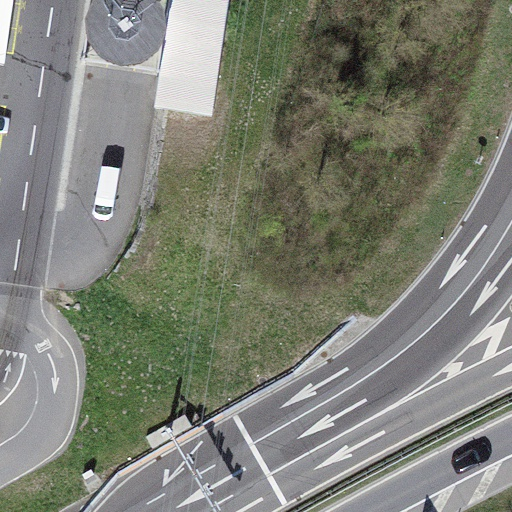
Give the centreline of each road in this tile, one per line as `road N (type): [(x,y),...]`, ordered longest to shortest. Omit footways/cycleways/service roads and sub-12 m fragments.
road 1 (motorway): [(511,224),(421,343),(305,455)]
road 2 (motorway): [(511,364),(305,455)]
road 3 (motorway): [(369,511),(511,437)]
